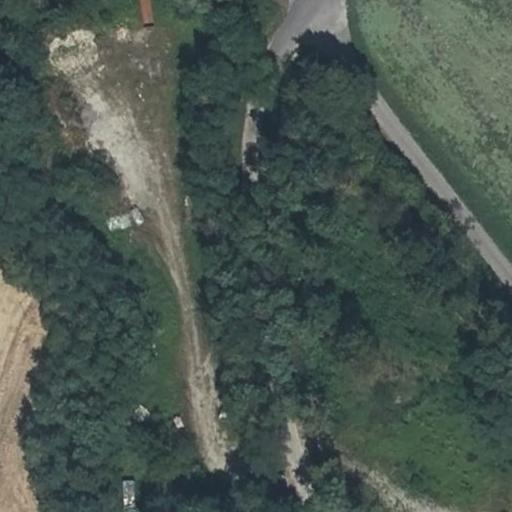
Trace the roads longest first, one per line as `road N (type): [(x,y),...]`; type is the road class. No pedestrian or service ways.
road 1 (track): [(333,511),(303,457),(253,251),(264,72),(312,19)]
road 2 (unclassified): [(312,19),(511,265)]
